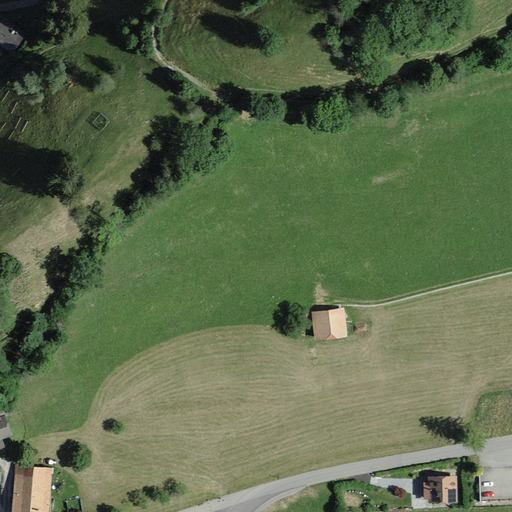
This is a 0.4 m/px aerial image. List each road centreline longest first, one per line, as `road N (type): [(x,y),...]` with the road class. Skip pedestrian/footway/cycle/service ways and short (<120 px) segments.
road 1 (residential): [(194,511),(309,476),(511,441)]
road 2 (track): [(367,294),(511,264)]
road 3 (track): [(235,98),(165,62),(154,30),(165,0)]
